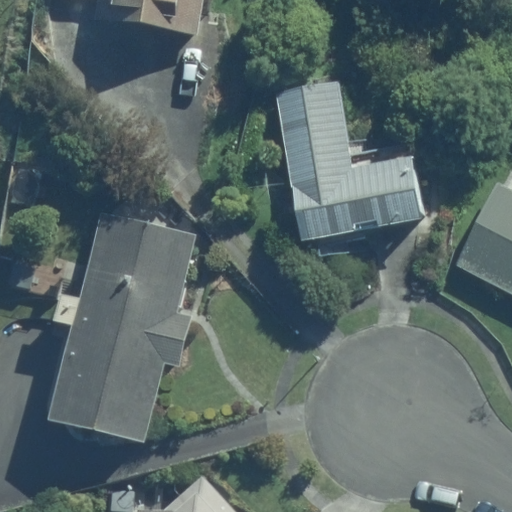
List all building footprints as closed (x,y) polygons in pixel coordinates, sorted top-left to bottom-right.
[(205,45),(211,0),(75,0),(104,4),(100,30),(205,45)] [(344,87),(279,96),(302,247),(438,228),(429,161),(414,163),(411,147),(353,155),(344,87)] [(48,175),(13,167),(4,206),(39,214),(48,175)] [(511,181),(506,178),(456,269),(511,299),(511,181)] [(202,241),(108,221),(63,434),(154,453),(170,373),(189,377),(200,324),(185,321),(202,241)] [(232,511),(206,481),(179,504),(134,502),(133,511),(232,511)]
